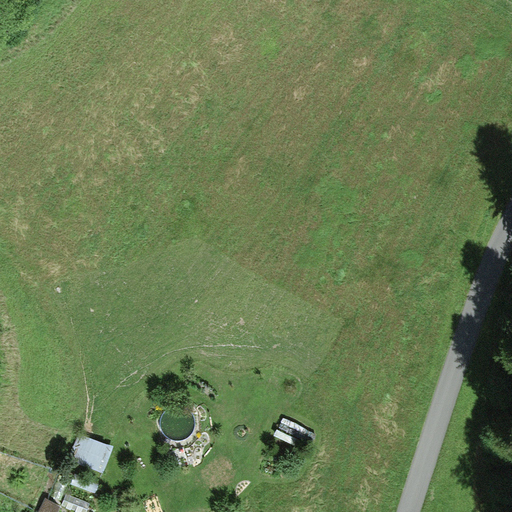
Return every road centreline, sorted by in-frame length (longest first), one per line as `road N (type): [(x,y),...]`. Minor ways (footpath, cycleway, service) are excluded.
road 1 (residential): [(459,340),(405,511)]
road 2 (unclassified): [(511,215),(459,340)]
